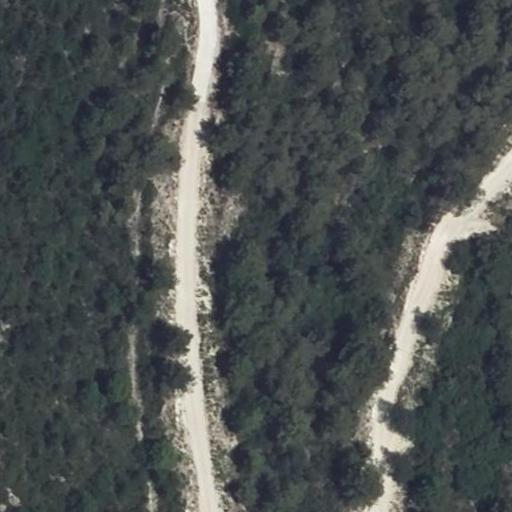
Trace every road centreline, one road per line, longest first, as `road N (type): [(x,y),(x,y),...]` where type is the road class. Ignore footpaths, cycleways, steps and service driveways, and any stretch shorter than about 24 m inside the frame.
road 1 (track): [(213,511),(180,268),(206,0)]
road 2 (track): [(511,154),(451,227),(395,359),(379,511)]
